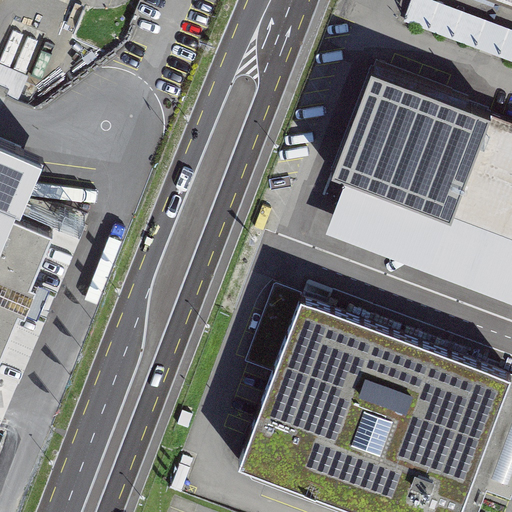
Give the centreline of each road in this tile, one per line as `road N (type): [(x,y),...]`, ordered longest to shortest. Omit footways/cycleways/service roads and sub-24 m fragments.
road 1 (primary): [(107,511),(303,0)]
road 2 (primary): [(260,0),(148,270),(65,511)]
